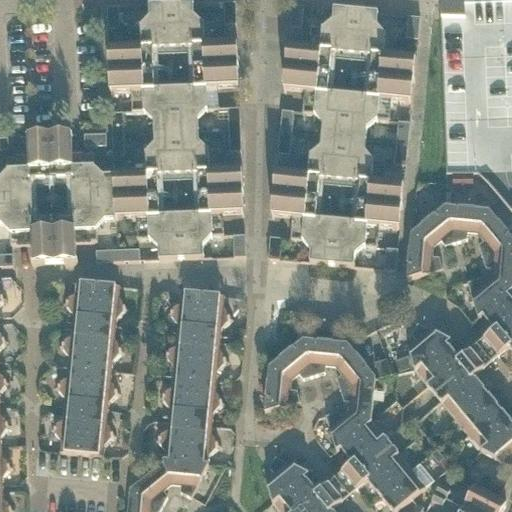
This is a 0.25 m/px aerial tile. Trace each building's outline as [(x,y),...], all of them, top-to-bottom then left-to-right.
[(511,2),(459,5),(457,5),(455,5),(441,5),(441,7),(442,20),(443,46),(445,114),(448,176),(454,176),(469,175),(480,175),(501,200),(511,213),(511,2)] [(226,17),(238,16),(237,5),(225,6),(226,17)] [(239,90),(237,49),(218,50),(217,27),(204,28),(195,19),(195,7),(151,9),(151,21),(143,30),(130,31),(131,52),(110,53),(112,97),(133,96),(134,117),(146,116),(155,125),(156,136),(200,134),(199,123),(208,114),(220,113),(219,91),(239,90)] [(304,20),(305,9),(293,8),(292,19),(304,20)] [(109,21),(121,21),(120,10),(108,10),(109,21)] [(413,107),(418,63),(396,61),(399,40),(386,38),(378,29),(380,16),(335,12),(334,25),(325,33),(312,31),(310,53),(291,51),(287,93),(306,95),(304,117),(317,118),(325,128),(323,139),(367,143),(369,132),(378,124),(390,125),(392,105),(413,107)] [(226,28),(238,27),(238,16),(226,17),(226,28)] [(303,31),(304,20),(292,19),(291,30),(303,31)] [(421,32),(422,21),(410,19),(409,30),(421,32)] [(121,32),(121,31),(121,21),(109,21),(109,33),(121,32)] [(420,43),(421,32),(409,30),(408,41),(420,43)] [(230,122),(242,122),(242,111),(230,111),(230,122)] [(294,125),(295,115),(283,113),(282,124),(294,125)] [(125,127),(125,117),(125,116),(113,116),(113,127),(125,127)] [(230,133),(242,133),(242,122),(230,122),(230,133)] [(293,136),(294,125),(282,124),(281,135),(293,136)] [(411,137),(412,126),(400,125),(399,135),(411,137)] [(113,138),(125,137),(125,127),(113,127),(113,138)] [(231,144),(243,144),(242,133),(230,133),(231,144)] [(244,217),(242,175),(223,176),(222,154),(210,154),(200,146),(200,134),(156,136),(156,148),(148,157),(135,158),(136,178),(115,179),(118,223),(138,222),(139,243),(151,243),(161,251),(161,264),(205,262),(205,249),(213,241),(225,240),(224,218),(244,217)] [(292,147),(293,136),(281,135),(280,146),(292,147)] [(410,148),(411,137),(399,135),(398,146),(410,148)] [(97,150),(108,149),(108,137),(97,138),(97,150)] [(114,149),(126,148),(125,137),(113,138),(114,149)] [(86,150),(97,150),(97,138),(86,138),(86,150)] [(115,179),(105,180),(96,171),(95,159),(74,160),(73,139),(29,140),(30,162),(9,162),(9,175),(1,184),(0,183),(0,227),(3,228),(12,236),(13,249),(35,248),(36,267),(77,266),(76,246),(99,245),(98,233),(107,224),(118,223),(115,179)] [(401,233),(406,189),(385,187),(387,166),(374,164),(366,155),(367,143),(323,139),(322,151),(313,159),(301,157),(298,180),(279,178),(275,220),(294,221),(292,243),(305,245),(313,254),(311,266),(355,271),(356,258),(366,250),(378,252),(380,231),(401,233)] [(0,153),(10,153),(10,141),(0,141),(0,153)] [(231,155),(243,155),(243,144),(231,144),(231,155)] [(291,158),(292,147),(280,146),(279,157),(291,158)] [(408,158),(410,148),(398,146),(397,157),(408,158)] [(126,159),(126,158),(126,148),(114,149),(114,160),(126,159)] [(407,169),(408,158),(397,157),(395,168),(407,169)] [(455,178),(455,190),(460,190),(460,195),(470,194),(470,190),(474,190),(474,177),(455,178)] [(447,249),(458,246),(446,211),(413,239),(435,250),(442,244),(447,249)] [(479,237),(491,215),(446,211),(458,246),(468,243),(469,235),(478,236),(479,237)] [(483,260),(511,250),(511,241),(491,215),(479,237),(480,237),(486,244),(480,249),(483,260)] [(235,250),(247,249),(246,238),(234,239),(235,250)] [(434,251),(435,250),(413,239),(408,284),(444,273),(441,261),(433,260),(434,251)] [(282,252),(283,241),(271,240),(270,251),(282,252)] [(235,261),(247,260),(247,249),(235,250),(235,261)] [(511,290),(511,250),(483,260),(487,270),(494,271),(493,280),(493,281),(511,290)] [(281,264),(282,252),(270,251),(269,262),(277,263),(281,264)] [(397,275),(400,253),(388,251),(385,274),(397,275)] [(109,266),(120,265),(119,253),(108,254),(109,266)] [(120,265),(131,265),(130,253),(119,253),(120,265)] [(131,265),(142,265),(141,253),(130,253),(131,265)] [(98,266),(109,266),(108,254),(97,254),(98,266)] [(4,270),(15,270),(15,258),(4,258),(4,270)] [(483,318),(511,293),(511,290),(493,281),(492,282),(485,288),(480,282),(469,286),(480,322),(484,318),(483,318)] [(70,371),(114,375),(115,365),(125,356),(126,356),(126,355),(117,344),(117,337),(119,322),(129,313),(130,314),(130,312),(121,302),(122,290),(78,286),(77,297),(66,306),(65,306),(65,307),(66,307),(75,318),(73,333),(73,340),(62,349),(61,348),(61,350),(62,350),(71,360),(70,371)] [(511,293),(483,318),(484,318),(496,333),(478,348),(486,359),(492,366),(511,351),(511,352),(511,293)] [(0,354),(9,345),(10,345),(10,344),(9,344),(0,335),(0,310),(7,303),(8,303),(8,302),(7,302),(0,294),(0,354)] [(165,380),(218,385),(219,375),(230,366),(231,366),(231,365),(230,365),(221,354),(223,339),(223,332),(234,324),(235,324),(235,322),(234,322),(225,312),(226,300),(182,296),(181,307),(170,316),(170,317),(179,328),(178,336),(178,342),(177,350),(166,359),(166,360),(175,371),(174,381),(165,380)] [(452,345),(451,345),(419,327),(413,338),(418,344),(411,350),(409,350),(415,373),(447,348),(448,348),(452,345)] [(305,383),(316,379),(305,344),(271,372),(293,384),(293,383),(300,377),(305,383)] [(337,370),(349,348),(305,344),(316,379),(326,376),(327,369),(336,370),(337,370)] [(342,393),(377,382),(349,348),(337,370),(338,371),(344,378),(338,382),(342,393)] [(460,363),(448,348),(447,348),(415,373),(416,373),(439,402),(456,422),(487,396),(475,381),(487,370),(492,366),(486,359),(478,348),(473,353),(460,363)] [(401,375),(415,371),(412,360),(397,365),(401,375)] [(0,369),(0,450),(3,450),(3,440),(12,430),(13,430),(13,428),(12,428),(2,419),(2,411),(1,408),(1,406),(1,397),(11,387),(11,386),(0,377),(0,369)] [(113,386),(114,375),(70,371),(69,381),(58,390),(57,390),(57,391),(58,392),(67,402),(66,410),(66,414),(66,416),(64,424),(54,433),(53,433),(53,434),(54,434),(62,445),(61,456),(105,460),(107,449),(117,440),(118,440),(118,439),(117,439),(109,428),(109,420),(109,417),(110,415),(111,407),(121,398),(122,398),(122,396),(113,386)] [(292,385),(293,384),(271,372),(267,417),(302,406),(299,395),(291,394),(292,385)] [(217,396),(218,385),(165,380),(164,387),(170,394),(162,400),(162,402),(171,412),(170,421),(169,434),(158,443),(158,444),(167,455),(166,464),(188,467),(210,470),(211,459),(222,450),(223,449),(222,449),(213,438),(214,425),(215,416),(226,408),(227,408),(227,406),(226,406),(217,396)] [(372,425),(373,425),(377,382),(342,393),(345,404),(352,404),(351,414),(351,415),(372,425)] [(469,439),(501,413),(487,396),(456,422),(469,439)] [(511,430),(511,426),(501,413),(469,439),(483,455),(484,456),(511,430)] [(341,451),(372,425),(351,415),(350,415),(343,421),(338,416),(327,419),(338,455),(342,452),(341,451)] [(382,500),(413,474),(392,449),(387,442),(373,425),(372,425),(341,451),(342,452),(354,467),(336,482),(344,491),(351,499),(369,484),(382,500)] [(511,430),(484,456),(511,470),(511,430)] [(3,450),(0,450),(0,511),(14,511),(5,503),(5,495),(5,494),(4,490),(4,482),(14,472),(15,472),(14,470),(4,461),(3,450)] [(306,482),(310,478),(277,461),(271,471),(276,477),(269,483),(267,484),(274,506),(305,481),(306,482)] [(172,489),(173,488),(166,464),(131,493),(164,510),(169,500),(165,494),(172,489)] [(210,470),(188,467),(166,464),(173,488),(174,488),(183,489),(182,496),(193,502),(210,470)] [(391,511),(401,511),(427,491),(413,474),(382,500),(391,511)] [(318,497),(306,482),(305,481),(274,506),(274,507),(278,511),(335,511),(348,502),(351,499),(344,491),(336,482),(333,484),(318,497)] [(448,501),(451,493),(441,488),(437,495),(448,501)] [(504,511),(508,507),(500,503),(477,491),(467,511),(469,511),(504,511)] [(162,511),(164,510),(131,493),(129,511),(162,511)] [(437,495),(433,503),(444,509),(448,501),(437,495)]
